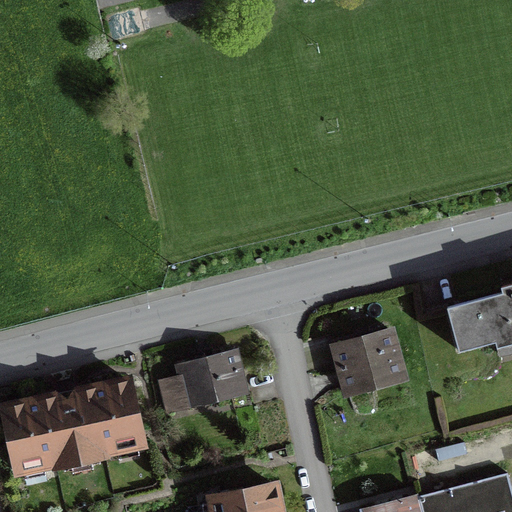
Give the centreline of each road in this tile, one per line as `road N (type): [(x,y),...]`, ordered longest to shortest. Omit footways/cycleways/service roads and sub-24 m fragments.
road 1 (residential): [(0,361),(272,293)]
road 2 (residential): [(272,293),(511,231)]
road 3 (residential): [(272,293),(318,511)]
